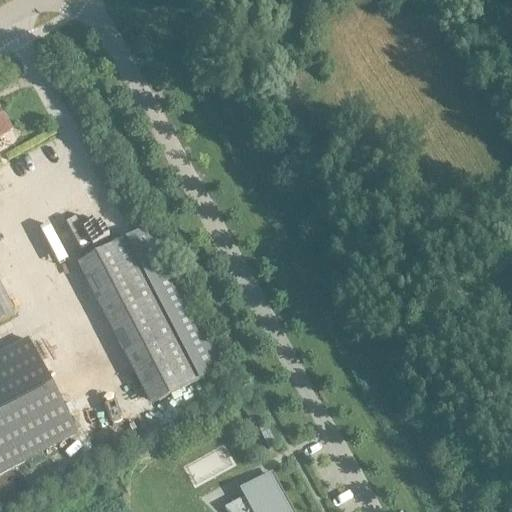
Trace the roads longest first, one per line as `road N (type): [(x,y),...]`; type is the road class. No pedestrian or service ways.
road 1 (unclassified): [(371,511),(104,21),(81,0)]
road 2 (unclassified): [(2,19),(74,145),(50,191),(21,223),(18,273),(108,421)]
